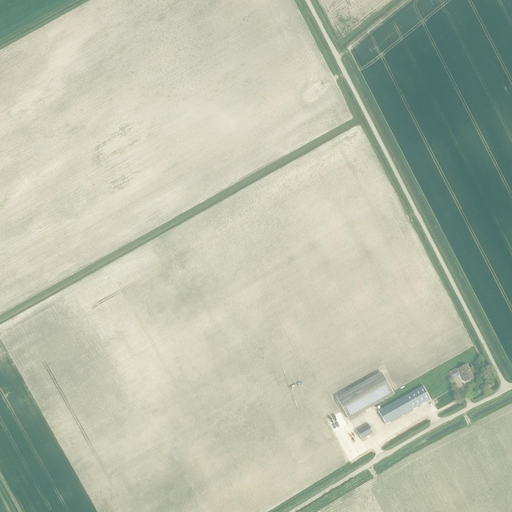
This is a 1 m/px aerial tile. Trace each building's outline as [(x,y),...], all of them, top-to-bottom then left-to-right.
[(466,382),(474,379),(467,365),(459,370),(460,371),(457,372),(456,370),(450,373),(453,379),(462,374),(466,382)] [(337,398),(350,421),(395,395),(382,373),(337,398)] [(379,412),(386,425),(403,416),(431,400),(424,387),(379,412)] [(402,392),(397,394),(398,396),(395,398),(396,400),(404,396),(402,392)] [(356,431),(362,441),(374,433),(368,424),(356,431)]
